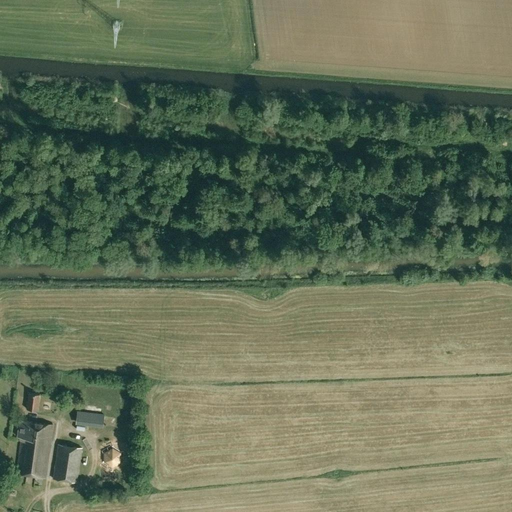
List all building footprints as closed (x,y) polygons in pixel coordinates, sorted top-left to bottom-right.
[(27,409),(37,410),(39,394),(29,393),(27,409)] [(92,424),(93,417),(84,416),(83,422),(92,424)] [(45,476),(53,424),(21,419),(18,436),(23,436),(17,472),(45,476)] [(104,426),(105,434),(116,434),(116,426),(104,426)] [(82,448),(58,444),(53,478),(77,482),(82,448)]
